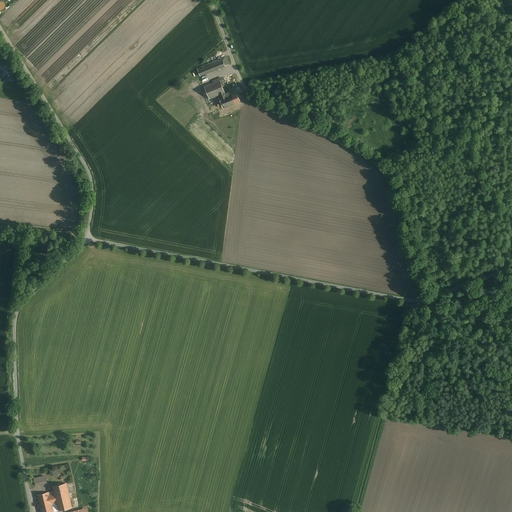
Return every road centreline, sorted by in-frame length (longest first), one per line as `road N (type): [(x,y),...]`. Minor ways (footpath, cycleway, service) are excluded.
road 1 (unclassified): [(210,0),(247,90),(381,169),(425,300)]
road 2 (unclassified): [(425,300),(87,239)]
road 3 (unclassified): [(87,239),(15,316),(17,424),(31,511)]
road 4 (unclassified): [(0,27),(86,167),(87,239)]
